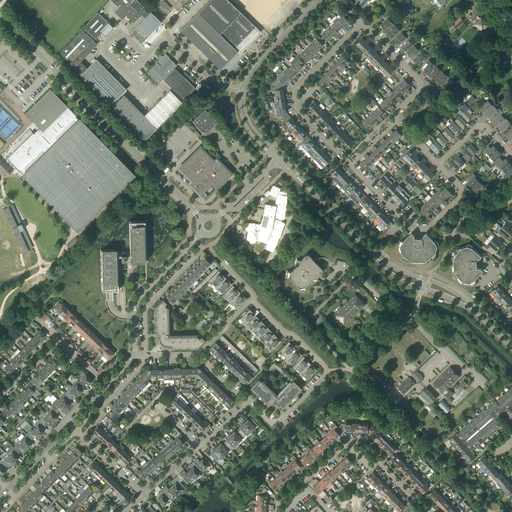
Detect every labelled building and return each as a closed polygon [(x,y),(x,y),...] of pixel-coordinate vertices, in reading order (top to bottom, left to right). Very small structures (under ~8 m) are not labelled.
[(110,0),(118,7),(114,11),(122,19),(125,17),(128,20),(130,19),(134,22),(142,14),(145,17),(130,33),(141,43),(161,22),(150,12),(149,13),(136,0),(110,0)] [(162,0),(161,0),(158,4),(164,10),(165,8),(168,11),(171,8),(162,0)] [(255,26),(227,0),(210,0),(208,2),(198,12),(180,30),(220,69),(237,51),(239,53),(260,31),(255,26)] [(408,8),(406,5),(402,9),(410,17),(413,14),(411,12),(408,8)] [(482,18),(478,15),(480,13),(475,9),(468,17),(472,21),(477,16),(480,19),(474,26),(478,29),(479,27),(482,30),(484,27),(485,28),(489,24),(482,17),(482,18)] [(99,43),(113,28),(98,13),(83,28),(99,43)] [(344,25),(349,21),(343,15),(339,19),(344,25)] [(344,25),(339,19),(337,17),(333,21),(335,23),(340,29),(344,25)] [(463,21),(460,17),(453,24),(448,29),(451,32),(456,28),(463,21)] [(385,33),(394,25),(388,18),(380,25),(383,28),(382,29),(385,33)] [(336,33),(340,29),(335,23),(330,27),(336,33)] [(330,27),(329,25),(325,29),(326,31),(332,37),(335,34),(338,38),(339,36),(337,34),(336,33),(330,27)] [(392,40),(393,38),(400,31),(394,25),(385,33),(392,40)] [(87,68),(85,66),(80,62),(97,44),(82,30),(60,53),(74,67),(73,68),(78,73),(80,75),(110,105),(126,89),(96,59),(87,68)] [(325,43),(328,41),(332,37),(326,31),(322,35),(323,36),(321,39),(325,43)] [(399,47),(408,39),(401,32),(394,39),(397,42),(396,43),(399,47)] [(321,39),(319,37),(317,39),(316,38),(312,42),(319,49),(325,43),(321,39)] [(360,48),(366,42),(362,38),(356,44),(360,48)] [(399,47),(403,51),(405,54),(414,45),(408,39),(399,47)] [(315,54),(319,49),(312,42),(311,42),(307,46),(315,54)] [(364,52),(365,51),(370,46),(366,42),(360,48),(364,52)] [(405,54),(411,60),(420,52),(414,45),(405,54)] [(311,58),(315,54),(307,46),(303,50),(311,58)] [(367,58),(377,48),(376,46),(373,49),(370,46),(365,51),(364,52),(363,54),(367,58)] [(371,62),(378,55),(376,52),(379,49),(377,48),(367,58),(371,62)] [(311,58),(303,50),(303,49),(296,56),(297,56),(305,64),(311,58)] [(451,50),(448,53),(453,58),(456,55),(451,50)] [(422,53),(420,52),(411,60),(415,64),(416,62),(419,65),(422,62),(425,60),(426,58),(426,57),(427,56),(423,52),(422,53)] [(158,84),(163,79),(177,65),(169,58),(165,54),(156,63),(157,63),(147,73),(158,84)] [(375,66),(382,59),(378,55),(371,62),(375,66)] [(293,65),(299,70),(305,64),(297,56),(290,63),(293,65)] [(343,56),(339,61),(345,67),(349,62),(343,56)] [(380,68),(386,63),(382,59),(375,66),(379,70),(380,68)] [(428,75),(435,66),(429,60),(422,67),(425,70),(424,71),(428,75)] [(341,71),(345,67),(339,61),(335,64),(335,65),(341,71)] [(384,73),(390,67),(386,63),(380,68),(384,73)] [(295,75),(299,70),(293,65),(289,69),(295,75)] [(337,75),(341,71),(335,65),(331,69),(337,75)] [(435,79),(442,72),(435,66),(428,75),(431,78),(433,77),(435,79)] [(295,75),(289,69),(287,67),(283,72),(285,73),(291,79),(295,75)] [(388,77),(394,71),(390,67),(384,73),(388,77)] [(182,75),(175,68),(163,80),(184,100),(195,88),(192,85),(194,82),(185,72),(182,75)] [(333,79),(337,75),(331,69),(327,73),(333,79)] [(284,73),(283,71),(279,75),(281,77),(282,79),(280,81),(284,85),(291,79),(285,73),(284,73)] [(441,86),(449,77),(442,72),(435,79),(438,82),(437,83),(441,86)] [(329,83),(333,79),(327,73),(323,77),(329,83)] [(325,87),(329,83),(323,77),(319,81),(325,87)] [(449,91),(452,88),(454,90),(457,87),(455,84),(456,83),(449,77),(441,86),(445,90),(446,88),(449,91)] [(279,82),(276,79),(272,84),(275,87),(275,90),(274,90),(275,96),(284,95),(282,87),(284,85),(280,81),(279,82)] [(406,90),(410,86),(405,80),(400,84),(406,90)] [(399,83),(395,86),(402,94),(404,92),(405,93),(407,95),(409,93),(407,91),(406,90),(400,84),(399,83)] [(401,101),(402,99),(399,96),(402,94),(395,86),(390,90),(401,101)] [(76,116),(68,107),(50,89),(25,114),(42,131),(39,135),(37,137),(32,131),(31,132),(33,133),(7,158),(19,171),(19,172),(21,170),(24,173),(23,174),(78,231),(126,183),(134,175),(79,119),(77,121),(75,119),(74,118),(77,115),(76,116)] [(145,140),(182,103),(170,90),(144,115),(124,95),(111,107),(145,140)] [(401,101),(390,90),(386,94),(388,96),(394,102),(396,99),(399,102),(401,101)] [(390,106),(394,102),(388,96),(384,100),(390,106)] [(478,109),(472,103),(476,100),(472,96),(468,99),(470,100),(466,104),(465,103),(462,106),(464,108),(470,114),(472,112),(473,113),(478,109)] [(384,100),(381,98),(378,102),(380,104),(385,110),(388,107),(391,110),(392,109),(391,107),(390,106),(384,100)] [(313,111),(319,105),(315,101),(309,107),(313,111)] [(492,105),(488,101),(480,109),(484,114),(485,113),(487,115),(495,107),(493,104),(492,105)] [(317,115),(323,110),(319,105),(313,111),(317,115)] [(277,116),(281,116),(284,119),(285,120),(289,116),(287,113),(286,106),(274,108),(275,115),(277,116)] [(380,117),(385,113),(379,107),(374,111),(380,117)] [(492,122),(500,114),(497,110),(498,109),(495,107),(487,115),(489,117),(488,118),(492,122)] [(464,108),(462,110),(463,111),(459,115),(467,123),(470,120),(469,119),(473,116),(470,114),(464,108)] [(207,111),(205,109),(203,111),(195,119),(193,121),(195,123),(195,124),(202,132),(203,131),(205,133),(207,131),(208,132),(215,124),(217,121),(215,119),(208,111),(207,111)] [(321,120),(327,114),(323,110),(317,115),(321,120)] [(376,121),(380,117),(374,111),(370,115),(376,121)] [(325,124),(331,118),(327,114),(321,120),(325,124)] [(372,125),(376,121),(370,115),(366,119),(372,125)] [(462,130),(466,126),(465,125),(467,123),(459,115),(457,117),(458,118),(454,122),(461,129),(462,130)] [(505,119),(501,115),(493,123),(497,127),(498,126),(500,128),(508,120),(506,118),(505,119)] [(295,122),(289,116),(285,120),(284,119),(283,121),(284,121),(281,124),(282,126),(283,128),(285,129),(286,130),(289,128),(295,122)] [(329,128),(335,122),(331,118),(325,124),(329,128)] [(368,129),(372,125),(366,119),(362,123),(368,129)] [(505,136),(511,129),(511,126),(510,124),(511,123),(508,120),(500,128),(502,130),(501,131),(505,136)] [(456,136),(460,132),(459,131),(461,129),(454,122),(453,121),(450,123),(451,124),(448,128),(455,135),(456,136)] [(290,134),(293,132),(299,126),(295,122),(289,128),(286,130),(290,134)] [(333,132),(339,126),(335,122),(329,128),(333,132)] [(296,136),(303,130),(299,126),(293,132),(296,136)] [(337,136),(343,130),(339,126),(333,132),(337,136)] [(449,142),(454,138),(453,137),(455,135),(448,128),(447,127),(444,129),(445,130),(441,134),(448,141),(449,142)] [(302,139),(304,141),(309,137),(307,135),(303,130),(296,136),(300,141),(302,139)] [(341,140),(347,134),(343,130),(337,136),(341,140)] [(402,136),(396,130),(394,132),(391,130),(390,131),(398,140),(402,136)] [(394,144),(398,140),(390,131),(388,133),(391,135),(388,138),(394,144)] [(443,148),(446,145),(445,144),(448,141),(441,134),(441,133),(438,135),(439,136),(435,140),(442,147),(443,148)] [(345,144),(351,138),(347,134),(341,140),(345,144)] [(307,151),(309,150),(315,144),(309,137),(304,141),(301,145),(307,151)] [(349,149),(355,143),(351,138),(345,144),(349,149)] [(394,144),(388,138),(385,140),(383,138),(382,139),(390,148),(394,144)] [(386,152),(390,148),(382,139),(380,141),(382,143),(380,146),(386,152)] [(437,155),(440,151),(439,150),(442,147),(435,140),(434,139),(432,141),(433,142),(429,146),(437,155)] [(309,150),(307,151),(311,156),(319,148),(315,144),(309,150)] [(474,147),(471,144),(467,148),(473,155),(477,151),(478,152),(481,150),(475,144),(476,145),(474,147)] [(386,152),(380,146),(377,148),(375,146),(373,147),(382,156),(386,152)] [(497,150),(493,146),(490,149),(488,147),(489,146),(483,151),(485,154),(486,153),(491,157),(497,150)] [(214,161),(200,147),(179,168),(193,182),(190,184),(201,195),(211,185),(215,189),(222,182),(223,184),(226,182),(224,180),(231,173),(216,159),(214,161)] [(377,160),(382,156),(373,147),(372,149),(374,151),(372,154),(377,160)] [(315,160),(323,152),(319,148),(311,156),(315,160)] [(469,159),(473,155),(467,148),(462,152),(466,156),(464,158),(463,157),(462,157),(463,158),(468,162),(470,160),(469,159)] [(407,161),(415,154),(410,150),(403,157),(407,161)] [(502,154),(497,150),(491,157),(490,158),(496,164),(500,160),(501,159),(500,160),(498,158),(502,154)] [(178,159),(185,152),(183,151),(176,158),(178,159)] [(319,164),(327,156),(323,152),(315,160),(319,164)] [(377,160),(372,154),(369,156),(367,154),(365,155),(373,164),(377,160)] [(411,166),(419,159),(415,154),(407,161),(411,165),(411,166)] [(369,168),(373,164),(365,155),(364,157),(366,159),(363,162),(369,168)] [(319,164),(323,168),(331,160),(327,156),(319,164)] [(461,160),(458,156),(454,160),(460,167),(465,163),(466,164),(468,162),(463,158),(461,160)] [(424,162),(425,160),(424,158),(421,161),(419,159),(411,166),(415,170),(417,168),(422,163),(422,162),(423,161),(424,162)] [(500,160),(496,164),(498,166),(497,167),(501,171),(503,170),(510,163),(506,159),(502,162),(500,160)] [(456,171),(460,167),(454,160),(449,165),(453,168),(451,170),(450,169),(455,175),(457,172),(456,171)] [(421,172),(426,167),(422,163),(417,168),(420,172),(421,172)] [(503,170),(501,171),(502,171),(505,174),(503,176),(506,179),(511,173),(511,172),(511,171),(511,169),(511,165),(511,164),(510,163),(503,170)] [(336,177),(342,171),(338,167),(332,173),(336,177)] [(425,176),(430,171),(426,167),(421,172),(420,172),(419,174),(423,178),(424,176),(425,176)] [(337,184),(346,176),(342,171),(336,177),(333,180),(337,184)] [(429,181),(434,175),(430,171),(425,176),(429,181)] [(479,181),(475,177),(476,176),(473,173),(468,179),(469,178),(471,180),(468,183),(472,187),(479,181)] [(384,184),(389,179),(389,178),(385,174),(379,180),(384,184)] [(341,188),(350,180),(346,176),(337,184),(341,188)] [(387,188),(393,183),(395,181),(391,176),(389,178),(389,179),(384,184),(387,188)] [(348,190),(354,184),(350,180),(341,188),(345,192),(348,189),(348,190)] [(483,185),(479,181),(472,187),(476,192),(476,191),(478,194),(486,186),(484,184),(483,185)] [(391,193),(397,187),(393,183),(387,188),(391,193)] [(352,194),(358,188),(354,184),(348,190),(352,194)] [(395,197),(403,189),(399,185),(397,187),(391,193),(395,197)] [(276,198),(275,206),(265,204),(264,210),(265,211),(264,213),(263,216),(263,217),(260,225),(255,224),(254,223),(246,223),(244,230),(247,230),(248,233),(247,240),(250,240),(250,243),(254,243),(256,241),(257,242),(254,245),(254,250),(262,252),(264,248),(265,249),(272,252),(276,245),(279,238),(284,223),(280,221),(281,220),(281,219),(283,219),(284,218),(285,211),(286,210),(286,196),(287,192),(279,190),(280,189),(273,186),(270,192),(268,191),(264,194),(265,195),(266,196),(267,197),(270,194),(276,198)] [(447,197),(451,193),(446,187),(441,192),(447,197)] [(364,194),(358,188),(352,194),(349,196),(356,203),(360,199),(364,194)] [(399,201),(407,193),(403,189),(395,197),(399,201)] [(437,195),(443,201),(447,197),(441,192),(439,190),(436,194),(437,195)] [(403,205),(406,202),(411,197),(407,193),(399,201),(403,205)] [(369,199),(364,194),(360,199),(362,201),(360,202),(364,207),(370,201),(371,200),(373,198),(372,196),(369,199)] [(436,194),(431,198),(439,205),(443,201),(437,195),(436,194)] [(431,198),(427,202),(435,209),(436,210),(437,212),(439,210),(436,208),(439,205),(431,198)] [(364,207),(363,208),(367,212),(374,205),(370,201),(364,207)] [(427,202),(423,206),(430,213),(435,209),(427,202)] [(23,252),(33,248),(13,204),(3,209),(23,252)] [(378,209),(371,216),(375,220),(376,219),(382,213),(380,211),(384,206),(383,204),(381,206),(379,208),(378,209)] [(371,216),(378,209),(374,205),(367,212),(371,216)] [(430,213),(423,206),(419,210),(426,217),(430,213)] [(380,223),(386,217),(382,213),(376,219),(380,223)] [(384,231),(385,231),(392,224),(386,217),(380,223),(378,225),(383,231),(384,231)] [(510,235),(511,231),(511,228),(510,227),(511,224),(505,219),(503,221),(505,223),(501,228),(510,235)] [(147,262),(146,220),(146,221),(129,222),(130,251),(123,251),(124,262),(126,261),(126,257),(129,257),(132,257),(132,262),(143,261),(147,261),(147,262)] [(510,235),(501,228),(498,232),(496,230),(494,233),(499,237),(501,235),(506,239),(510,235)] [(415,239),(414,235),(412,233),(403,241),(402,240),(400,241),(398,244),(399,247),(400,247),(401,253),(402,257),(405,260),(409,262),(412,262),(413,262),(424,262),(425,262),(429,262),(432,260),(435,257),(436,254),(436,253),(438,248),(439,247),(440,245),(438,242),(436,241),(435,241),(426,233),(424,235),(422,239),(420,238),(420,239),(418,239),(418,238),(415,239)] [(498,248),(502,244),(497,239),(499,237),(494,233),(492,235),(493,237),(490,241),(498,248)] [(71,250),(80,242),(76,238),(76,237),(67,245),(68,247),(71,250)] [(498,248),(490,241),(486,245),(484,244),(482,246),(488,252),(490,249),(494,253),(498,248)] [(473,249),(473,247),(472,245),(469,244),(467,245),(466,246),(461,248),(460,248),(457,249),(454,252),(453,256),(453,259),(453,260),(454,271),(454,272),(454,276),(456,279),(459,281),(463,282),(464,282),(469,283),(470,284),(472,285),(476,283),(476,281),(476,280),(483,271),(481,269),(477,267),(477,265),(476,263),(477,263),(476,260),(480,259),(482,256),(473,249)] [(101,250),(100,250),(101,291),(102,291),(109,290),(118,290),(117,257),(121,257),(121,262),(124,262),(123,251),(115,252),(115,250),(101,250)] [(323,271),(317,264),(307,253),(299,260),(299,261),(298,265),(297,266),(296,265),(290,272),(289,276),(288,276),(300,288),(304,287),(311,280),(311,279),(316,278),(323,271)] [(207,269),(211,265),(203,257),(200,261),(207,269)] [(204,273),(207,269),(200,261),(196,265),(204,273)] [(200,277),(204,273),(196,265),(192,269),(200,277)] [(196,280),(200,277),(192,269),(188,273),(196,280)] [(221,276),(220,275),(220,274),(218,272),(208,281),(212,285),(213,284),(215,287),(216,287),(224,278),(224,279),(225,278),(222,274),(221,276)] [(193,284),(196,280),(188,273),(185,277),(193,284)] [(189,288),(193,284),(185,277),(181,281),(189,288)] [(227,283),(226,282),(227,281),(224,279),(224,278),(216,287),(215,287),(215,288),(218,291),(219,290),(222,294),(232,284),(229,281),(227,283)] [(185,292),(189,288),(181,281),(177,285),(185,292)] [(181,296),(185,292),(177,285),(173,288),(181,296)] [(495,297),(503,290),(499,285),(491,292),(495,297)] [(235,291),(234,290),(235,289),(232,286),(223,296),(226,299),(227,298),(230,301),(230,302),(239,293),(240,292),(237,289),(235,291)] [(498,301),(500,300),(500,299),(506,294),(508,292),(511,289),(511,287),(508,290),(507,290),(504,292),(503,290),(495,297),(498,301)] [(178,300),(181,296),(173,288),(170,292),(178,300)] [(172,305),(178,300),(170,292),(166,296),(168,299),(167,300),(172,305)] [(241,297),(240,296),(241,295),(239,293),(230,302),(230,301),(229,302),(232,306),(233,305),(236,308),(246,299),(243,295),(241,297)] [(350,309),(360,300),(355,294),(345,304),(350,309)] [(504,304),(510,298),(506,294),(500,299),(500,300),(504,304)] [(163,300),(155,308),(155,309),(155,317),(156,317),(156,319),(155,319),(155,324),(156,324),(156,326),(155,326),(155,331),(156,331),(156,334),(157,334),(159,334),(159,337),(159,338),(161,338),(161,339),(162,340),(163,342),(164,343),(166,343),(167,343),(167,345),(168,345),(171,345),(171,348),(173,348),(173,349),(178,348),(178,347),(180,347),(181,348),(186,348),(186,347),(188,347),(188,348),(197,348),(205,340),(202,337),(201,336),(199,338),(197,336),(168,337),(167,307),(165,305),(166,303),(163,300)] [(355,315),(366,305),(360,300),(350,309),(355,315)] [(56,311),(59,314),(66,308),(61,303),(60,305),(60,304),(59,304),(58,304),(58,305),(57,305),(57,306),(57,307),(56,309),(55,310),(56,311)] [(340,319),(350,309),(345,304),(335,313),(340,319)] [(71,310),(69,307),(67,309),(66,308),(59,314),(64,318),(71,310)] [(252,315),(251,314),(252,312),(249,309),(240,318),(243,322),(242,323),(245,326),(246,325),(255,316),(252,314),(252,315)] [(345,324),(355,315),(350,309),(340,319),(345,324)] [(68,323),(75,316),(73,314),(74,313),(71,310),(64,318),(68,323)] [(258,321),(257,320),(259,319),(256,315),(255,316),(246,325),(249,328),(248,329),(252,332),(253,332),(252,331),(261,323),(259,320),(258,321)] [(80,319),(77,316),(76,317),(75,316),(68,323),(70,324),(71,323),(74,325),(80,319)] [(77,331),(83,324),(82,323),(83,321),(80,319),(74,325),(72,327),(77,331)] [(264,328),(263,327),(265,325),(262,322),(261,323),(252,331),(253,332),(255,335),(258,339),(259,338),(267,329),(265,327),(264,328)] [(89,327),(86,324),(85,325),(83,324),(77,331),(75,332),(76,334),(78,332),(81,335),(82,334),(89,327)] [(87,338),(92,332),(90,331),(92,330),(89,327),(82,334),(81,335),(79,337),(81,338),(83,336),(85,339),(87,338)] [(271,334),(270,333),(271,331),(268,328),(267,329),(259,338),(262,341),(261,342),(264,345),(265,344),(274,336),(271,333),(271,334)] [(36,334),(43,340),(44,339),(43,338),(46,335),(44,333),(40,330),(39,331),(37,329),(34,332),(36,334)] [(97,335),(95,332),(93,334),(92,332),(87,338),(85,339),(87,341),(90,343),(91,342),(97,335)] [(38,343),(40,341),(41,342),(43,340),(36,334),(32,338),(38,343)] [(95,346),(100,341),(99,339),(100,338),(97,335),(91,342),(90,343),(91,345),(93,343),(95,346)] [(277,341),(276,340),(278,338),(275,335),(274,336),(265,344),(268,347),(267,348),(271,352),(280,342),(278,340),(277,341)] [(35,349),(36,347),(35,346),(38,343),(32,338),(28,342),(35,349)] [(106,343),(103,341),(102,342),(100,341),(95,346),(94,347),(96,349),(97,347),(100,350),(106,343)] [(28,342),(24,347),(30,352),(32,349),(33,350),(35,349),(28,342)] [(212,354),(213,353),(219,346),(215,342),(209,349),(211,351),(210,351),(212,354)] [(109,346),(106,343),(100,350),(98,351),(100,353),(103,356),(104,354),(109,349),(108,348),(109,346)] [(291,347),(290,346),(291,346),(288,343),(279,353),(282,356),(283,355),(286,358),(295,350),(296,349),(292,346),(291,347)] [(216,358),(217,356),(223,350),(219,346),(213,353),(215,354),(214,355),(216,358)] [(20,351),(27,357),(28,355),(27,354),(30,352),(24,347),(20,351)] [(111,350),(109,349),(104,354),(103,356),(106,358),(107,360),(109,359),(110,357),(110,358),(111,358),(112,358),(112,357),(113,357),(113,356),(113,355),(112,355),(115,352),(112,349),(111,350)] [(220,361),(221,360),(227,354),(223,350),(217,356),(219,358),(218,358),(220,361)] [(297,354),(296,353),(297,352),(295,350),(286,358),(285,359),(288,362),(289,362),(292,365),(302,355),(299,352),(297,354)] [(22,360),(24,358),(25,359),(27,357),(20,351),(16,355),(22,360)] [(224,365),(225,364),(231,357),(227,354),(221,360),(223,362),(222,362),(224,365)] [(19,365),(21,364),(19,363),(22,360),(16,355),(12,359),(19,365)] [(64,365),(55,356),(52,359),(53,359),(51,361),(50,361),(48,363),(54,369),(55,370),(59,365),(61,367),(64,365)] [(237,359),(233,356),(231,357),(225,364),(227,365),(226,366),(228,369),(229,368),(237,359)] [(305,362),(304,361),(305,360),(303,358),(293,367),(296,371),(297,370),(300,373),(309,364),(310,363),(307,360),(305,362)] [(14,369),(16,366),(17,367),(19,365),(12,359),(8,363),(14,369)] [(232,372),(233,371),(239,365),(241,363),(237,359),(229,368),(231,369),(230,370),(232,372)] [(8,363),(4,368),(8,371),(7,372),(10,375),(13,372),(12,371),(14,369),(8,363)] [(54,369),(48,363),(46,365),(47,366),(45,367),(44,367),(50,373),(54,369)] [(279,367),(274,363),(269,368),(268,369),(267,370),(270,372),(274,367),(288,379),(290,377),(281,369),(279,367)] [(312,368),(311,367),(309,364),(300,373),(299,374),(303,377),(304,376),(307,379),(316,370),(313,367),(312,368)] [(236,376),(237,375),(243,369),(239,365),(233,371),(234,373),(236,376)] [(46,377),(50,373),(44,367),(42,369),(43,370),(41,372),(46,377)] [(448,391),(447,389),(460,377),(450,367),(433,383),(443,393),(444,393),(445,394),(448,398),(452,393),(449,390),(448,391)] [(201,371),(200,369),(200,368),(190,368),(190,377),(193,377),(193,374),(197,374),(201,379),(206,374),(202,370),(201,371)] [(158,375),(158,369),(148,369),(148,371),(146,372),(146,371),(142,375),(147,380),(149,382),(153,377),(153,375),(158,375)] [(240,380),(241,379),(247,372),(243,369),(237,375),(238,377),(240,380)] [(418,381),(422,377),(416,371),(411,375),(418,381)] [(46,377),(41,372),(39,374),(39,373),(36,375),(42,381),(43,381),(46,377)] [(80,374),(76,379),(78,380),(83,385),(85,382),(88,385),(90,383),(90,384),(92,382),(91,381),(92,381),(86,375),(83,372),(80,374)] [(245,383),(251,376),(247,372),(241,379),(242,380),(242,381),(243,384),(245,383)] [(203,384),(209,378),(208,377),(208,376),(206,374),(201,379),(198,382),(202,386),(203,384)] [(42,381),(36,375),(34,378),(35,378),(33,380),(33,379),(30,382),(39,391),(42,388),(39,386),(43,381),(42,381)] [(147,380),(142,375),(140,377),(140,378),(139,380),(145,386),(149,382),(147,380)] [(211,380),(209,378),(203,384),(207,388),(214,381),(212,379),(211,380)] [(404,395),(415,384),(409,378),(397,388),(404,395)] [(265,400),(267,402),(270,399),(274,394),(275,393),(264,383),(265,382),(265,381),(264,381),(263,381),(263,382),(261,380),(260,381),(258,379),(250,388),(254,391),(254,390),(256,392),(255,393),(259,396),(260,395),(261,397),(260,398),(264,401),(265,400)] [(80,394),(82,392),(81,392),(83,390),(80,388),(83,385),(78,380),(73,385),(71,387),(79,394),(80,394)] [(145,386),(139,380),(137,381),(136,381),(134,383),(141,389),(145,386)] [(272,401),(281,410),(286,404),(286,403),(287,402),(288,402),(291,399),(291,398),(292,396),(293,397),(296,394),(296,393),(297,391),(298,392),(301,388),(293,380),(291,382),(289,381),(288,383),(288,382),(287,382),(286,382),(286,383),(286,384),(287,384),(277,395),(275,393),(274,394),(270,399),(272,401)] [(211,392),(217,386),(215,384),(216,383),(214,381),(207,388),(211,392)] [(461,390),(467,385),(463,381),(457,387),(461,390)] [(41,394),(30,383),(28,386),(28,387),(27,388),(26,388),(24,390),(30,396),(30,397),(33,394),(35,396),(38,393),(39,395),(41,394)] [(137,393),(141,389),(134,383),(132,385),(133,386),(131,388),(137,393)] [(219,387),(217,386),(211,392),(215,395),(222,389),(219,386),(219,387)] [(69,389),(65,394),(70,398),(72,396),(75,398),(77,397),(79,395),(79,394),(71,387),(69,389)] [(137,393),(131,388),(130,389),(129,388),(127,391),(134,397),(137,393)] [(433,402),(426,395),(429,392),(426,388),(420,394),(430,405),(436,399),(433,402)] [(219,399),(225,393),(223,392),(224,391),(222,389),(215,395),(219,399)] [(27,401),(31,398),(30,397),(30,396),(24,390),(21,392),(22,393),(20,395),(27,401)] [(403,403),(415,392),(413,390),(401,401),(403,403)] [(130,401),(134,397),(127,391),(125,393),(125,394),(124,395),(130,401)] [(226,395),(225,393),(219,399),(223,403),(229,396),(227,394),(226,395)] [(67,408),(69,406),(68,405),(70,404),(67,401),(70,398),(65,394),(60,398),(62,400),(60,402),(66,408),(67,407),(67,408)] [(511,402),(505,394),(504,396),(503,394),(500,397),(506,405),(509,402),(510,404),(511,402)] [(27,401),(20,395),(19,397),(18,396),(16,398),(23,406),(27,401)] [(130,401),(124,395),(122,397),(122,396),(119,399),(126,405),(130,401)] [(229,409),(233,404),(231,402),(233,401),(231,399),(232,398),(229,396),(223,403),(229,409)] [(503,410),(505,408),(504,407),(506,405),(500,397),(497,400),(498,401),(496,402),(502,409),(503,410)] [(23,406),(16,398),(14,401),(13,403),(18,408),(20,410),(24,406),(23,406)] [(182,402),(178,398),(175,401),(174,400),(173,400),(170,403),(173,406),(174,405),(177,407),(182,402)] [(124,411),(128,407),(126,405),(119,399),(117,401),(118,402),(116,403),(123,409),(124,411)] [(502,409),(496,402),(496,401),(494,403),(493,402),(490,404),(496,412),(499,409),(500,411),(502,409)] [(66,408),(60,402),(58,404),(56,402),(52,407),(57,412),(60,409),(62,412),(64,410),(66,409),(66,408)] [(180,412),(186,406),(182,402),(177,407),(179,410),(178,411),(180,412)] [(18,408),(13,403),(11,405),(10,404),(8,407),(16,414),(20,410),(18,408)] [(123,409),(116,403),(115,405),(114,404),(112,406),(119,413),(123,409)] [(493,417),(495,415),(494,414),(496,412),(490,404),(487,407),(488,408),(486,409),(493,417)] [(511,406),(510,405),(511,405),(510,405),(504,411),(503,412),(506,415),(508,414),(509,415),(511,412),(511,406)] [(113,419),(119,413),(112,406),(110,409),(111,409),(109,411),(111,413),(109,415),(113,419)] [(185,415),(190,410),(186,406),(180,412),(182,414),(183,413),(185,415)] [(16,414),(8,407),(6,409),(6,410),(5,411),(4,411),(2,413),(6,417),(7,418),(9,416),(11,417),(15,413),(16,414)] [(47,410),(44,413),(47,415),(53,421),(54,421),(56,419),(57,417),(54,415),(57,412),(52,407),(51,409),(48,411),(47,410)] [(434,416),(438,413),(432,408),(429,411),(434,416)] [(493,417),(486,409),(485,411),(484,410),(481,412),(487,420),(490,417),(491,419),(493,417)] [(188,420),(194,414),(190,410),(185,415),(188,418),(187,419),(188,420)] [(484,425),(486,423),(485,422),(487,420),(481,412),(478,415),(479,416),(477,417),(484,425)] [(43,417),(39,421),(44,425),(47,423),(49,425),(51,424),(52,424),(53,422),(53,421),(47,415),(44,413),(42,415),(43,417)] [(193,423),(199,418),(194,414),(188,420),(190,422),(191,421),(193,423)] [(484,425),(477,417),(476,419),(475,418),(472,420),(478,428),(481,425),(482,427),(484,425)] [(197,428),(203,422),(199,418),(193,423),(196,425),(195,427),(197,428)] [(248,419),(246,421),(243,423),(251,431),(255,427),(257,425),(255,422),(253,420),(251,418),(249,419),(248,419)] [(502,427),(495,419),(493,421),(491,420),(489,422),(496,429),(497,428),(499,429),(502,427)] [(25,420),(20,425),(23,428),(28,423),(25,420)] [(475,433),(477,431),(476,430),(478,428),(472,420),(469,423),(470,424),(468,425),(475,433)] [(41,435),(43,433),(43,432),(44,431),(42,428),(44,425),(39,421),(35,425),(36,427),(34,429),(41,435),(41,434),(41,435)] [(351,431),(351,422),(345,421),(345,424),(342,423),(338,427),(342,433),(345,431),(347,431),(347,432),(351,433),(351,431)] [(202,431),(207,426),(203,422),(197,428),(198,430),(199,429),(202,431)] [(373,427),(371,425),(368,425),(369,423),(363,422),(362,432),(368,432),(370,435),(375,430),(373,427)] [(493,435),(496,432),(494,431),(496,429),(489,422),(487,424),(489,425),(486,427),(493,435)] [(240,427),(237,430),(244,437),(247,435),(251,431),(243,423),(239,427),(240,427)] [(338,427),(334,423),(330,426),(332,429),(329,431),(330,433),(331,432),(336,438),(342,433),(338,427)] [(96,434),(97,435),(102,430),(104,428),(100,424),(92,432),(95,435),(96,434)] [(475,433),(468,425),(467,427),(466,425),(463,428),(469,436),(472,433),(473,435),(475,433)] [(493,435),(486,427),(483,429),(482,428),(480,430),(487,437),(488,436),(490,437),(493,435)] [(466,441),(468,439),(467,438),(469,436),(463,428),(460,431),(461,432),(459,434),(466,441)] [(41,435),(34,429),(32,431),(31,429),(26,434),(31,439),(34,436),(37,439),(38,437),(39,437),(40,436),(40,435),(41,435)] [(377,444),(386,436),(383,433),(385,431),(384,429),(381,432),(373,439),(377,444)] [(101,440),(106,434),(102,430),(97,435),(98,437),(101,440)] [(235,431),(232,433),(230,435),(237,443),(241,439),(244,437),(237,430),(236,431),(235,431)] [(484,443),(487,440),(485,439),(487,437),(480,430),(478,432),(480,433),(477,435),(484,443)] [(328,435),(325,431),(323,433),(325,435),(326,436),(331,442),(336,438),(331,432),(330,433),(328,435)] [(452,446),(460,439),(458,437),(459,436),(457,434),(457,433),(449,440),(451,442),(450,443),(452,446)] [(29,441),(31,439),(26,434),(22,439),(20,441),(21,442),(28,448),(29,448),(30,446),(32,444),(29,441)] [(105,443),(110,438),(106,434),(101,440),(103,443),(104,442),(105,443)] [(181,435),(173,441),(180,448),(182,446),(181,445),(186,441),(181,435)] [(227,439),(224,442),(230,449),(233,447),(237,443),(230,435),(226,439),(227,439)] [(484,443),(477,435),(474,437),(473,436),(471,438),(478,445),(479,444),(481,445),(484,443)] [(327,446),(331,442),(326,436),(322,440),(327,446)] [(388,438),(386,436),(377,444),(381,448),(382,447),(388,441),(390,440),(392,438),(390,436),(388,438)] [(109,448),(114,442),(110,438),(105,443),(107,444),(106,445),(109,448)] [(478,445),(471,438),(469,439),(470,441),(468,443),(474,451),(477,448),(476,447),(478,445)] [(168,444),(170,445),(175,451),(177,449),(177,450),(180,448),(173,441),(172,439),(167,443),(168,444)] [(319,442),(316,439),(315,440),(316,442),(318,444),(323,450),(327,446),(322,440),(319,442)] [(462,442),(460,439),(452,446),(455,449),(456,448),(458,449),(465,443),(463,441),(462,442)] [(18,443),(13,447),(19,452),(21,450),(24,452),(25,450),(26,451),(28,449),(27,449),(28,448),(21,442),(20,441),(18,443)] [(387,451),(392,445),(390,443),(388,441),(382,447),(387,451)] [(114,451),(119,446),(114,442),(109,448),(112,451),(112,450),(114,451)] [(224,442),(221,444),(221,443),(217,447),(224,455),(228,451),(230,449),(224,442)] [(460,455),(468,448),(465,446),(467,445),(465,443),(458,449),(459,451),(458,452),(460,455)] [(175,451),(170,445),(168,444),(164,447),(165,449),(171,456),(174,453),(173,453),(175,451)] [(318,444),(313,447),(319,453),(323,450),(318,444)] [(398,451),(392,445),(387,451),(392,457),(396,453),(398,451)] [(117,456),(123,450),(119,446),(114,451),(115,452),(114,453),(117,456)] [(9,456),(15,462),(15,461),(16,461),(17,460),(17,459),(19,458),(16,455),(19,452),(13,447),(9,452),(7,454),(9,456)] [(165,449),(164,447),(160,451),(161,452),(161,453),(166,459),(168,457),(169,458),(171,456),(165,449)] [(220,459),(224,455),(217,447),(212,451),(213,451),(210,454),(217,461),(220,459)] [(314,457),(319,453),(313,447),(309,451),(314,457)] [(83,453),(77,448),(74,451),(75,452),(74,453),(73,452),(79,458),(83,453)] [(309,451),(308,450),(306,448),(304,449),(307,453),(305,455),(310,461),(314,457),(309,451)] [(470,451),(468,449),(468,448),(460,455),(463,458),(464,457),(465,458),(473,452),(471,450),(470,451)] [(122,459),(127,454),(123,450),(117,456),(120,459),(121,458),(122,459)] [(75,462),(79,458),(73,452),(70,455),(71,456),(70,457),(75,462)] [(166,459),(161,453),(161,452),(156,456),(157,457),(162,463),(165,461),(164,460),(166,459)] [(468,464),(476,458),(473,455),(475,454),(473,452),(465,458),(467,460),(465,461),(468,464)] [(397,454),(396,453),(392,457),(393,458),(391,460),(396,465),(401,459),(402,457),(398,453),(397,454)] [(5,456),(1,461),(6,466),(8,463),(11,466),(13,464),(15,462),(14,462),(15,462),(9,456),(7,454),(5,456)] [(125,464),(131,458),(127,454),(122,459),(123,460),(122,461),(125,464)] [(306,465),(310,461),(305,455),(300,459),(306,465)] [(481,467),(482,466),(488,461),(485,456),(478,462),(479,462),(477,463),(481,467)] [(75,462),(70,457),(69,458),(68,457),(65,460),(71,466),(75,462)] [(160,465),(162,463),(157,457),(153,461),(158,467),(158,466),(159,465),(160,465)] [(349,468),(353,464),(347,457),(343,461),(348,467),(349,468)] [(212,465),(205,458),(203,460),(202,459),(199,462),(196,459),(193,462),(200,470),(203,468),(204,469),(208,465),(210,467),(212,465)] [(400,469),(409,460),(407,458),(404,462),(401,459),(396,465),(400,469)] [(151,459),(146,462),(148,464),(153,470),(155,468),(156,469),(158,467),(153,461),(151,459)] [(296,460),(295,459),(290,463),(291,464),(297,470),(298,469),(299,470),(302,467),(301,466),(296,460)] [(67,470),(71,466),(65,460),(62,463),(63,464),(62,465),(67,470)] [(403,473),(409,467),(411,465),(408,463),(410,461),(409,460),(400,469),(403,473)] [(93,471),(98,465),(97,464),(94,461),(89,466),(93,471)] [(344,471),(348,467),(343,461),(339,465),(344,471)] [(485,471),(492,465),(488,461),(482,466),(481,467),(485,471)] [(146,462),(142,465),(144,467),(144,468),(150,475),(152,472),(153,470),(148,464),(146,462)] [(195,477),(199,473),(198,472),(200,470),(193,462),(190,465),(192,468),(189,471),(195,477)] [(291,464),(287,468),(292,474),(293,475),(298,471),(297,470),(291,464)] [(67,470),(62,465),(61,466),(60,466),(57,469),(63,474),(67,470)] [(99,467),(98,465),(93,471),(97,475),(103,469),(100,466),(99,467)] [(339,474),(344,471),(339,465),(334,468),(339,474)] [(413,471),(415,469),(413,468),(411,465),(409,467),(403,473),(407,477),(413,471)] [(489,476),(496,469),(492,465),(485,471),(489,476)] [(145,478),(147,476),(147,477),(150,475),(144,468),(144,467),(139,471),(137,469),(135,471),(143,481),(145,478)] [(288,478),(292,474),(287,468),(283,472),(288,478)] [(335,478),(339,474),(334,468),(330,472),(335,478)] [(411,481),(419,474),(416,471),(418,469),(417,468),(415,469),(413,471),(407,477),(406,478),(410,482),(411,481)] [(63,474),(57,469),(54,472),(55,472),(54,473),(53,472),(58,477),(59,479),(63,474)] [(101,479),(106,473),(105,472),(106,471),(103,469),(97,475),(101,479)] [(493,480),(494,479),(495,478),(500,474),(499,473),(496,469),(489,476),(493,480)] [(280,474),(277,470),(276,472),(278,474),(279,475),(284,481),(288,478),(283,472),(280,474)] [(195,477),(189,471),(185,474),(183,471),(179,474),(187,482),(189,480),(190,481),(195,477)] [(58,477),(53,472),(52,473),(51,473),(48,476),(54,481),(58,477)] [(330,472),(326,476),(333,484),(337,480),(335,478),(330,472)] [(371,483),(377,477),(373,472),(367,478),(366,479),(370,483),(371,483)] [(499,482),(505,477),(501,472),(499,473),(500,474),(495,478),(494,479),(497,483),(498,482),(499,482)] [(107,474),(106,473),(101,479),(105,482),(111,477),(108,474),(107,474)] [(419,474),(411,481),(415,485),(421,479),(423,478),(425,476),(423,474),(421,476),(419,474)] [(279,485),(284,481),(279,475),(274,479),(279,485)] [(50,486),(54,481),(48,476),(45,479),(46,479),(45,481),(50,486)] [(272,481),(271,480),(267,476),(266,478),(267,479),(275,489),(279,485),(274,479),(272,481)] [(328,488),(332,484),(331,482),(326,476),(321,480),(327,486),(326,486),(328,488)] [(110,486),(115,481),(113,480),(114,479),(111,477),(105,482),(110,486)] [(376,486),(381,481),(377,477),(371,483),(375,488),(376,486)] [(500,488),(501,488),(508,481),(505,477),(499,482),(498,482),(497,483),(496,484),(500,488)] [(182,489),(181,489),(180,488),(183,486),(175,478),(172,481),(175,484),(171,487),(177,493),(179,495),(183,491),(182,489)] [(415,485),(419,489),(425,484),(422,481),(421,479),(415,485)] [(316,482),(314,480),(312,482),(315,485),(312,487),(316,492),(315,493),(320,499),(326,494),(322,489),(317,483),(316,482)] [(322,489),(326,486),(327,486),(321,480),(317,483),(322,489)] [(50,486),(45,481),(44,482),(43,481),(40,484),(46,490),(50,486)] [(116,482),(115,481),(110,486),(114,490),(119,484),(116,482)] [(381,481),(376,486),(379,490),(380,491),(385,485),(381,481)] [(506,491),(511,485),(508,481),(501,488),(505,492),(506,491)] [(43,495),(44,495),(42,494),(46,490),(40,484),(37,487),(38,488),(37,489),(43,495)] [(118,494),(123,489),(122,488),(122,487),(119,484),(114,490),(118,494)] [(358,484),(355,486),(361,493),(364,489),(365,489),(363,487),(360,487),(358,484)] [(386,484),(385,485),(380,491),(379,490),(377,492),(381,497),(382,495),(382,496),(389,489),(387,486),(388,485),(386,484)] [(423,493),(429,488),(425,484),(419,489),(423,493)] [(92,495),(95,492),(89,486),(85,490),(90,495),(91,494),(92,495)] [(177,493),(171,487),(168,490),(165,487),(162,490),(169,498),(172,501),(174,499),(174,498),(173,497),(177,493)] [(268,496),(270,494),(265,488),(261,492),(261,495),(258,495),(258,501),(267,502),(268,496)] [(433,498),(438,493),(434,488),(432,490),(428,494),(433,498)] [(43,495),(37,489),(38,490),(37,491),(36,491),(33,493),(39,499),(43,495)] [(124,490),(123,489),(118,494),(122,498),(128,492),(125,490),(124,490)] [(389,489),(382,496),(387,500),(393,493),(394,492),(393,491),(392,492),(389,489)] [(87,500),(89,497),(89,496),(90,495),(85,490),(81,494),(87,500)] [(163,505),(168,501),(167,500),(169,498),(162,490),(158,493),(161,496),(158,499),(163,505)] [(128,494),(127,493),(128,493),(128,492),(122,498),(126,502),(132,496),(129,493),(128,494)] [(35,503),(39,499),(33,493),(31,496),(31,497),(30,498),(35,503)] [(390,504),(397,497),(393,493),(387,500),(390,504)] [(442,497),(438,493),(433,498),(437,502),(442,497)] [(84,503),(87,500),(81,494),(77,498),(82,503),(83,502),(84,503)] [(394,508),(401,501),(397,497),(390,504),(394,508)] [(437,502),(441,507),(446,501),(442,497),(437,502)] [(35,503),(30,498),(29,499),(28,499),(26,502),(31,507),(35,503)] [(79,508),(82,505),(81,505),(82,503),(77,498),(73,503),(79,508)] [(441,507),(445,511),(452,503),(448,499),(446,501),(441,507)] [(398,511),(400,511),(405,506),(401,501),(394,508),(398,511)] [(28,511),(31,507),(26,502),(23,505),(22,507),(28,511)] [(452,503),(445,511),(451,511),(454,509),(456,507),(453,505),(455,503),(454,502),(452,503)] [(76,511),(79,508),(73,503),(69,507),(74,511),(75,510),(76,511)]
